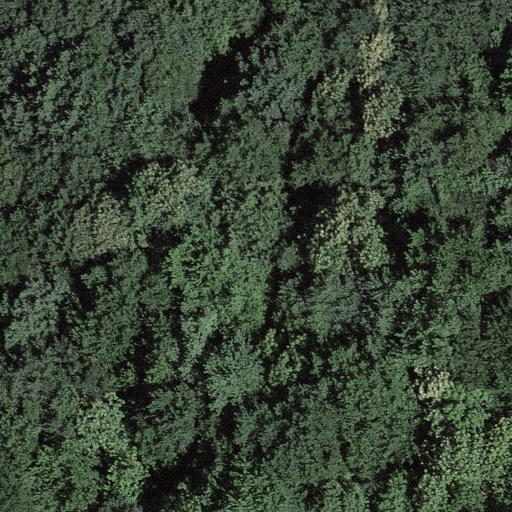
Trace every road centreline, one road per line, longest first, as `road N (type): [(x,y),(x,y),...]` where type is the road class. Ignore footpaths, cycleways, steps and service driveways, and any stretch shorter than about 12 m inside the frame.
road 1 (motorway): [(0,262),(511,331)]
road 2 (motorway): [(511,31),(281,0)]
